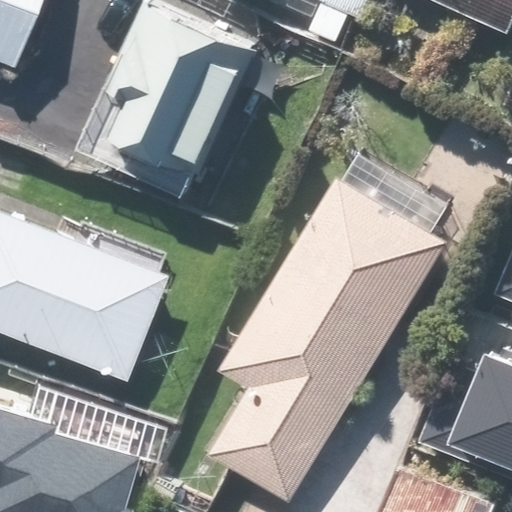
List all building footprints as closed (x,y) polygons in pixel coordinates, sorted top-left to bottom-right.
[(33,0),(0,0),(0,68),(7,71),(33,0)] [(250,48),(138,0),(137,0),(100,88),(126,99),(104,150),(190,187),(250,48)] [(511,23),(511,0),(432,0),(507,34),(511,23)] [(450,204),(363,147),(218,370),(246,388),(208,446),(289,499),(454,248),(431,233),(450,204)] [(162,278),(0,214),(0,335),(120,383),(162,278)] [(418,451),(511,488),(511,343),(508,342),(497,368),(457,352),(418,451)] [(37,420),(0,409),(0,511),(109,511),(122,462),(32,438),(37,420)] [(384,511),(486,511),(490,504),(403,468),(384,511)]
